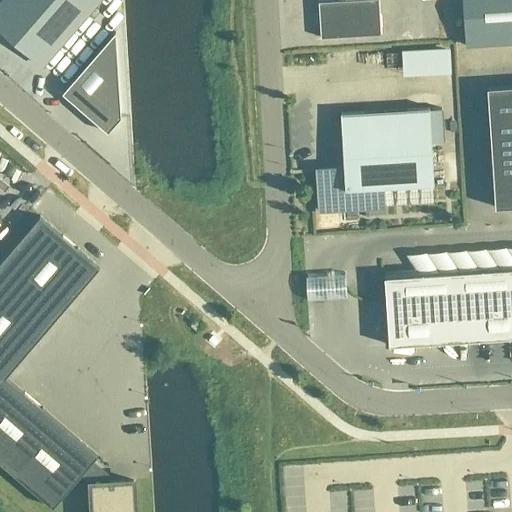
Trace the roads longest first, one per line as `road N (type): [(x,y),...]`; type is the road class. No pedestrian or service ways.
road 1 (unclassified): [(258,313),(0,90)]
road 2 (unclassified): [(258,313),(278,246),(264,0)]
road 3 (unclassified): [(511,400),(407,406),(362,395),(258,313)]
